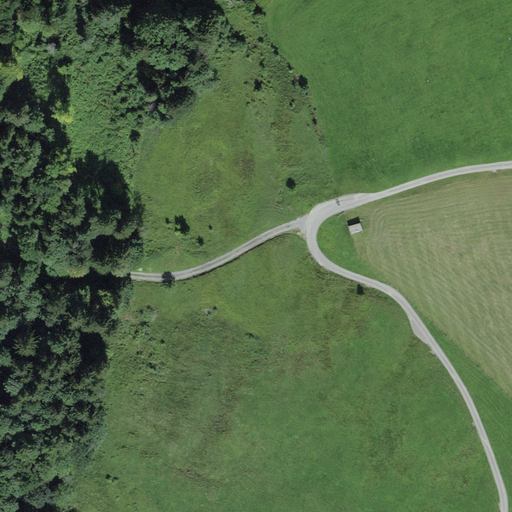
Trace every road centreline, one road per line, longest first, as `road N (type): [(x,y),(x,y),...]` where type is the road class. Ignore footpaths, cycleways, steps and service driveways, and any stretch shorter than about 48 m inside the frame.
road 1 (unclassified): [(501,511),(501,488),(475,417),(444,360),(391,291),(329,266),(310,231),(321,213),(431,178),(511,164)]
road 2 (track): [(0,237),(62,272),(195,275),(283,228),(310,231)]
